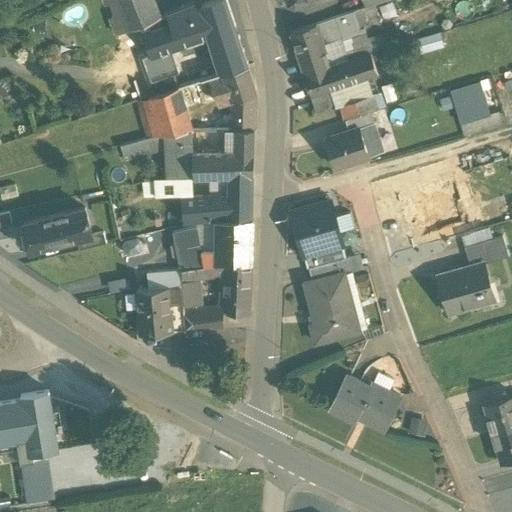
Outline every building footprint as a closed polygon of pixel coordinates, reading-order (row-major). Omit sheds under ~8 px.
[(117,0),(99,0),(117,36),(131,30),(117,0)] [(117,0),(131,30),(158,19),(150,0),(117,0)] [(181,0),(180,0),(179,0),(177,0),(172,2),(176,12),(205,0),(181,0)] [(244,68),(222,0),(198,8),(199,13),(208,39),(218,76),(244,68)] [(287,0),(289,6),(296,8),(303,6),(304,1),(306,0),(287,0)] [(362,0),(366,9),(394,0),(362,0)] [(164,25),(147,31),(155,56),(169,51),(179,48),(208,39),(199,13),(171,23),(164,25)] [(337,20),(317,26),(320,35),(339,28),(337,20)] [(317,26),(292,33),(301,64),(326,55),(320,35),(317,26)] [(382,36),(365,41),(370,55),(386,49),(382,36)] [(386,49),(370,55),(370,56),(376,75),(393,70),(386,49)] [(179,79),(169,51),(155,56),(146,59),(155,87),(179,79)] [(326,55),(301,64),(305,78),(330,69),(326,55)] [(370,56),(356,61),(362,80),(376,75),(370,56)] [(330,69),(305,78),(311,97),(362,80),(356,61),(330,69)] [(245,70),(208,82),(215,103),(216,105),(231,101),(256,94),(245,70)] [(511,70),(502,71),(504,109),(511,108),(511,70)] [(452,96),(440,98),(441,109),(454,106),(457,120),(486,115),(480,80),(450,86),(452,96)] [(208,82),(177,91),(184,111),(215,103),(208,82)] [(177,91),(148,100),(158,137),(161,136),(169,135),(190,132),(184,111),(177,91)] [(256,94),(231,101),(231,116),(255,116),(256,94)] [(373,95),(340,106),(345,120),(369,113),(378,110),(373,95)] [(369,113),(345,120),(349,131),(360,127),(360,128),(373,124),(369,113)] [(95,115),(78,120),(81,132),(98,127),(95,115)] [(255,116),(231,116),(232,131),(236,131),(254,129),(255,116)] [(373,124),(360,128),(369,157),(382,152),(373,124)] [(349,131),(325,138),(335,168),(369,157),(360,128),(360,127),(349,131)] [(254,129),(236,131),(235,147),(253,147),(254,129)] [(190,132),(169,135),(169,154),(169,161),(170,180),(192,176),(191,159),(191,142),(190,132)] [(199,132),(190,132),(191,142),(199,142),(199,132)] [(125,162),(162,151),(161,136),(158,137),(121,147),(125,162)] [(253,147),(235,147),(235,155),(209,155),(209,176),(253,175),(253,147)] [(209,155),(191,159),(192,176),(209,176),(209,155)] [(253,176),(234,177),(233,196),(252,195),(253,176)] [(145,197),(183,195),(190,195),(190,178),(170,180),(159,181),(143,182),(145,197)] [(464,181),(449,185),(458,216),(464,214),(473,211),(464,181)] [(448,184),(425,191),(427,197),(410,202),(419,234),(436,230),(460,223),(458,216),(449,185),(448,184)] [(194,198),(190,195),(183,195),(185,224),(209,222),(208,197),(194,198)] [(233,196),(208,197),(209,222),(220,221),(220,223),(252,220),(252,195),(233,196)] [(342,246),(343,246),(331,202),(292,212),(304,257),(342,246)] [(85,210),(23,224),(30,251),(76,240),(92,236),(85,210)] [(9,214),(0,215),(0,227),(11,225),(9,214)] [(460,223),(436,230),(439,242),(470,233),(464,214),(458,216),(460,223)] [(220,223),(216,224),(216,264),(224,264),(251,264),(251,248),(252,220),(220,223)] [(195,228),(174,232),(182,272),(202,268),(203,268),(195,228)] [(92,236),(76,240),(79,251),(106,245),(103,234),(92,236)] [(502,236),(464,247),(470,266),(482,263),(508,256),(502,236)] [(342,246),(304,257),(307,268),(308,268),(345,258),(342,246)] [(345,258),(308,268),(312,281),(340,274),(340,275),(351,272),(353,271),(349,257),(345,258)] [(470,266),(439,274),(449,311),(492,299),(482,263),(470,266)] [(203,268),(202,268),(182,272),(180,284),(215,278),(224,277),(224,264),(216,264),(203,268)] [(251,264),(224,264),(224,277),(222,309),(221,313),(222,313),(249,313),(251,264)] [(182,272),(148,274),(148,290),(167,289),(179,288),(180,284),(182,272)] [(366,330),(351,272),(340,275),(355,334),(362,332),(362,331),(366,330)] [(312,281),(303,283),(314,325),(309,326),(314,344),(355,334),(340,275),(340,274),(312,281)] [(148,290),(147,290),(136,291),(140,335),(170,332),(169,310),(167,289),(148,290)] [(182,309),(169,310),(170,332),(184,331),(183,315),(182,311),(182,309)] [(222,309),(207,312),(208,328),(223,328),(222,313),(221,313),(222,309)] [(188,314),(183,315),(184,331),(205,329),(208,328),(207,312),(188,314)] [(374,385),(391,393),(396,380),(380,373),(374,385)] [(367,388),(344,378),(328,412),(354,423),(355,421),(382,433),(399,396),(391,393),(374,385),(369,383),(367,388)] [(504,391),(496,394),(498,400),(484,404),(492,432),(511,426),(511,395),(506,397),(504,391)] [(49,392),(22,396),(23,400),(0,403),(0,442),(16,440),(28,438),(30,453),(58,448),(49,392)] [(427,423),(414,420),(411,434),(424,436),(427,423)] [(511,426),(492,432),(500,462),(511,458),(511,426)] [(20,462),(31,460),(30,453),(28,438),(16,440),(20,462)] [(31,460),(20,462),(26,501),(55,497),(49,457),(31,460)]
